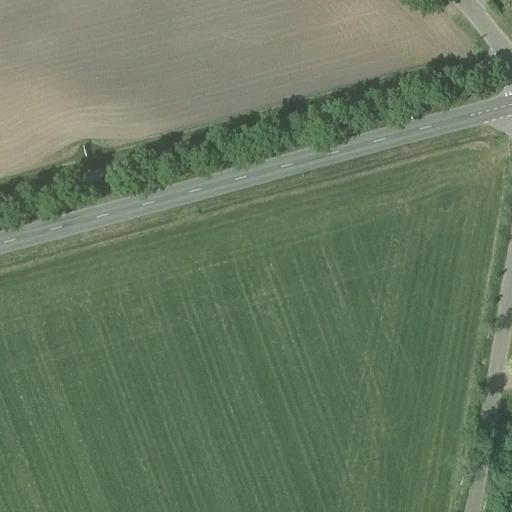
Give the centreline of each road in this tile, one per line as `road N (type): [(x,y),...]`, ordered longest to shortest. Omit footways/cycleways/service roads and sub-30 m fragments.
road 1 (tertiary): [(0,244),(511,105)]
road 2 (unclassified): [(471,511),(511,275)]
